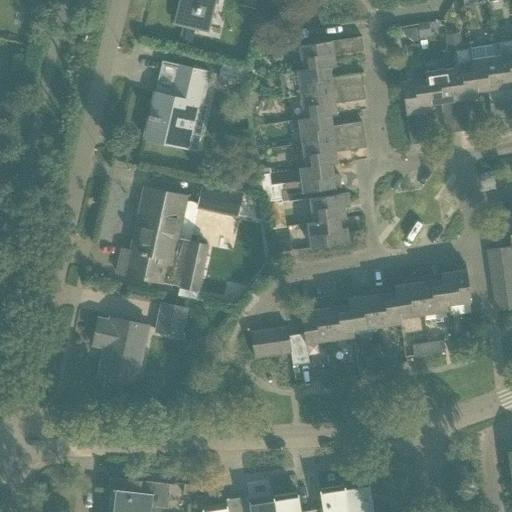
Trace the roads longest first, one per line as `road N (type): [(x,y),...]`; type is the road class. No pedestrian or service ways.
road 1 (residential): [(21,447),(119,0)]
road 2 (unclassified): [(88,445),(421,425)]
road 3 (residential): [(438,0),(430,11),(375,18),(382,166)]
road 4 (residential): [(467,204),(474,247),(376,260)]
